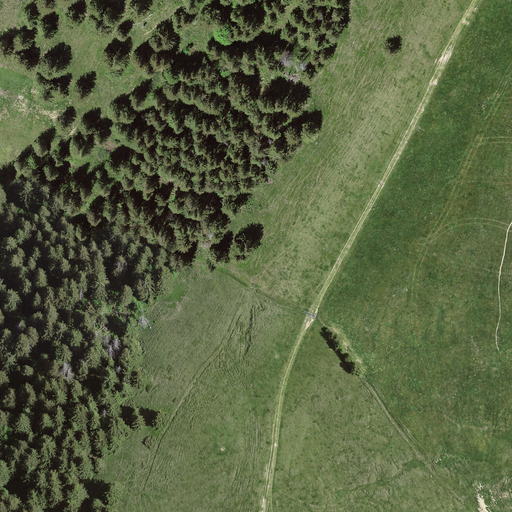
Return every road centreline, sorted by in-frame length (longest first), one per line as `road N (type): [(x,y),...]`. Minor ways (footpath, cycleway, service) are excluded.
road 1 (track): [(470,0),(319,297)]
road 2 (track): [(305,328),(280,391),(261,511)]
